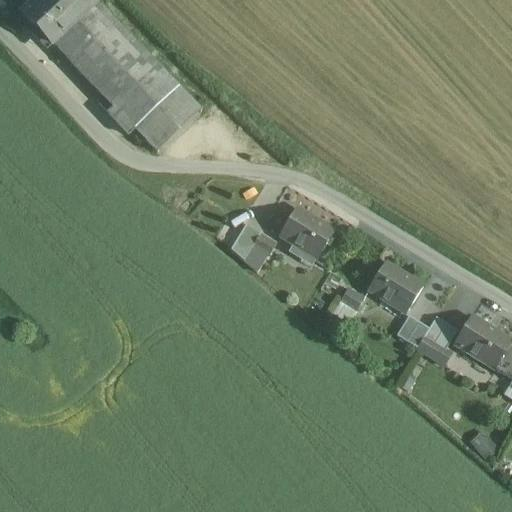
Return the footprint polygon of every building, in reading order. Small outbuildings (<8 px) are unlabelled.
[(94,0),(39,0),(20,17),(44,43),(48,40),(52,45),(53,44),(97,5),(98,4),(94,0)] [(178,94),(97,5),(53,44),(113,110),(107,116),(128,139),(135,132),(178,94)] [(178,94),(135,132),(156,155),(198,117),(178,94)] [(334,234),(296,212),(279,240),(317,262),(334,234)] [(260,236),(246,227),(231,253),(244,264),(259,237),(260,236)] [(275,247),(259,237),(244,264),(257,275),(258,275),(267,259),(268,259),(275,247)] [(423,289),(385,266),(368,294),(405,317),(423,289)] [(363,300),(349,291),(342,304),(356,312),(363,300)] [(429,332),(409,319),(396,339),(416,351),(424,339),(429,332)] [(457,334),(436,320),(429,332),(424,339),(445,353),(457,334)] [(511,344),(472,320),(454,349),(511,384),(511,383),(511,344)] [(445,353),(424,339),(416,351),(443,369),(451,357),(445,353)] [(481,431),(469,443),(483,459),(496,447),(481,431)]
